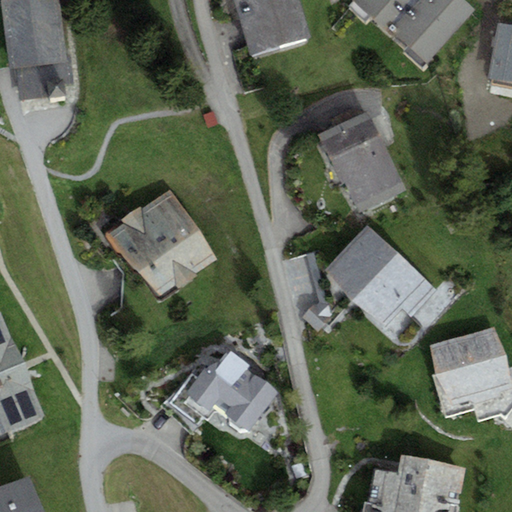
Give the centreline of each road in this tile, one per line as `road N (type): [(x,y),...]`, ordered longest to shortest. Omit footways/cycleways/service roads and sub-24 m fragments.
road 1 (residential): [(312,511),(319,463),(277,272),(200,0)]
road 2 (residential): [(96,511),(91,479),(98,454),(134,441),(228,511)]
